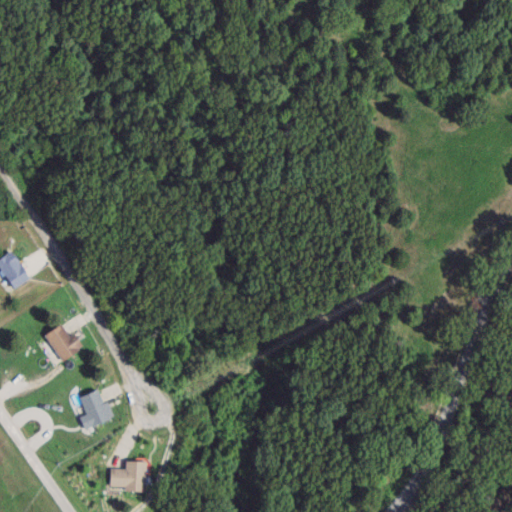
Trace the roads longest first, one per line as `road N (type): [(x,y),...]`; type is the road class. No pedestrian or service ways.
road 1 (tertiary): [(511,257),(492,290),(463,397),(407,492),(384,511)]
road 2 (residential): [(0,163),(150,406)]
road 3 (residential): [(0,411),(68,511)]
